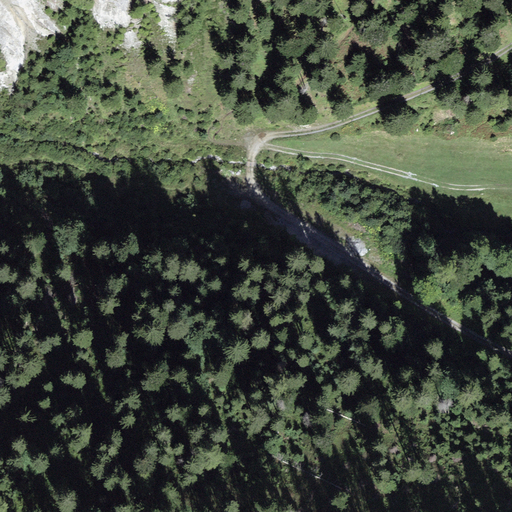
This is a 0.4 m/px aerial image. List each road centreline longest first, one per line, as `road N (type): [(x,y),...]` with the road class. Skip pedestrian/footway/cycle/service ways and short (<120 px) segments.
road 1 (track): [(255,147),(248,177),(262,198),(472,335),(511,350)]
road 2 (track): [(255,147),(267,135),(359,118),(511,45)]
road 3 (track): [(511,185),(255,147)]
